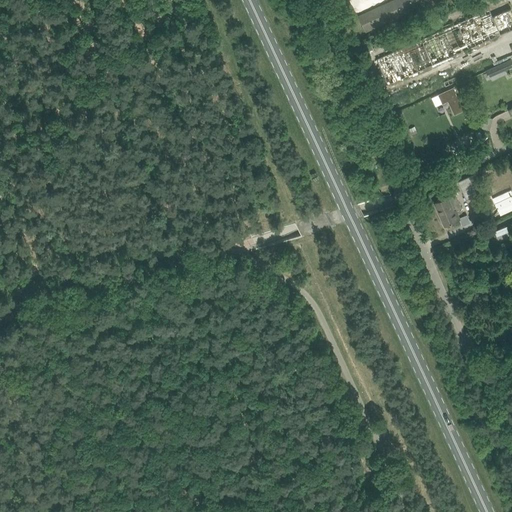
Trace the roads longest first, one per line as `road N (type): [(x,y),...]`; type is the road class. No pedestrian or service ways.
road 1 (primary): [(254,0),(487,511)]
road 2 (residential): [(402,197),(319,0)]
road 3 (residential): [(454,329),(402,197)]
road 4 (residential): [(511,147),(402,197)]
